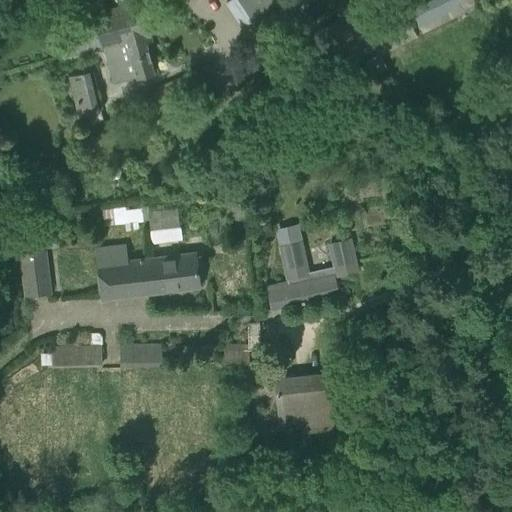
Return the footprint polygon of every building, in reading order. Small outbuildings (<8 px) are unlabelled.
[(103,47),(144,36),(144,37),(150,35),(141,0),(94,13),(97,27),(78,32),(74,41),(77,54),(103,47)] [(228,0),(226,2),(241,25),(275,4),(272,0),(228,0)] [(460,0),(466,11),(487,0),(460,0)] [(321,32),(333,48),(341,60),(359,46),(368,59),(434,25),(424,4),(404,14),(405,17),(371,35),(348,5),(335,15),(338,19),(321,32)] [(144,36),(103,47),(113,84),(153,73),(144,37),(144,36)] [(69,76),(79,115),(85,114),(87,125),(104,122),(100,110),(102,109),(98,94),(94,95),(88,71),(69,76)] [(160,141),(164,151),(178,145),(169,124),(159,128),(163,140),(160,141)] [(102,216),(98,216),(100,226),(143,221),(142,219),(147,219),(150,243),(181,239),(179,220),(178,220),(176,208),(164,209),(163,205),(148,207),(148,205),(141,206),(141,207),(128,209),(128,206),(101,209),(102,216)] [(51,292),(46,248),(56,247),(55,233),(18,237),(20,252),(18,252),(23,296),(51,292)] [(304,302),(304,300),(336,292),(332,273),(336,273),(336,275),(356,270),(349,239),(329,244),(334,266),(306,272),(301,250),(282,254),(288,281),(267,286),(271,307),(301,300),(302,303),(304,302)] [(94,248),(100,294),(100,299),(200,287),(196,252),(127,260),(125,244),(94,248)] [(102,345),(102,337),(98,332),(90,332),(90,345),(52,346),(52,353),(40,353),(40,364),(52,364),(52,365),(101,364),(100,345),(102,345)] [(161,365),(161,345),(120,345),(120,366),(161,365)] [(248,362),(249,345),(224,345),(223,363),(248,362)] [(330,409),(350,408),(347,373),(274,379),(277,414),(278,414),(280,435),(332,431),(330,409)]
